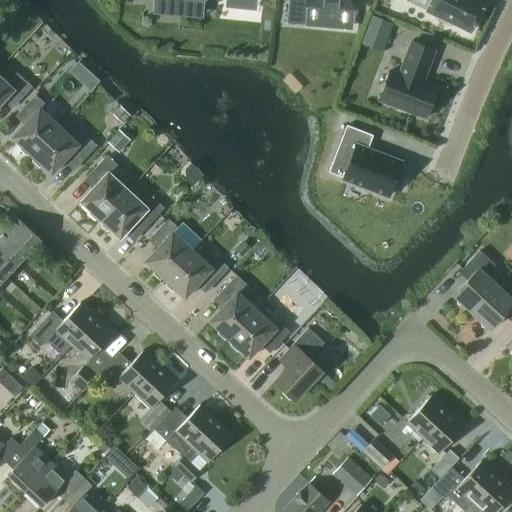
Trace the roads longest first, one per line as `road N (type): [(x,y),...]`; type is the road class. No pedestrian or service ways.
road 1 (residential): [(295,451),(0,175)]
road 2 (residential): [(295,451),(382,355),(409,341),(430,347),(511,419)]
road 3 (residential): [(511,14),(442,178)]
